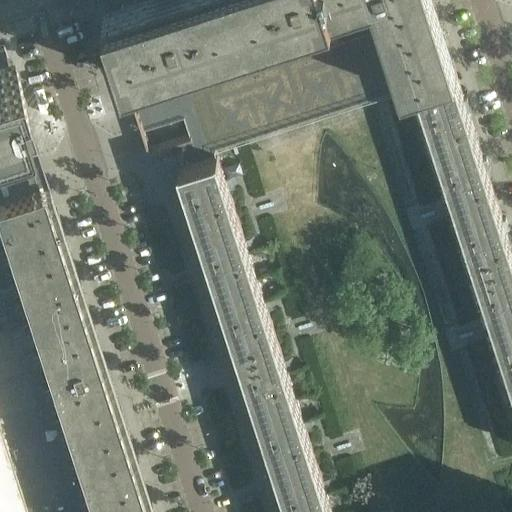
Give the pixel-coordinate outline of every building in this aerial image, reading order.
[(456,71),(433,0),(136,0),(105,10),(111,31),(146,139),(149,150),(190,136),(198,159),(217,153),(216,149),(418,84),(456,71)] [(154,511),(104,356),(24,107),(4,43),(0,44),(0,423),(28,511),(154,511)] [(511,245),(506,228),(510,227),(508,221),(506,216),(503,217),(487,167),(490,166),(487,156),(484,157),(467,107),(471,106),(468,96),(464,97),(456,71),(418,84),(511,376),(511,245)] [(237,215),(226,181),(217,153),(198,159),(179,165),(199,227),(237,215)] [(257,275),(248,249),(237,215),(199,227),(219,287),(257,275)] [(276,335),(265,301),(257,275),(219,287),(238,347),(276,335)] [(295,395),(287,369),(276,335),(238,347),(257,408),(295,395)] [(315,455),(304,422),(295,395),(257,408),(277,468),(315,455)] [(0,511),(28,511),(0,423),(0,511)] [(332,511),(326,489),(315,455),(277,468),(290,511),(332,511)]
